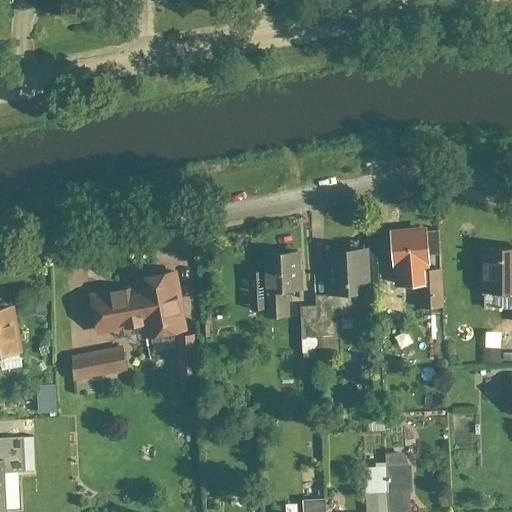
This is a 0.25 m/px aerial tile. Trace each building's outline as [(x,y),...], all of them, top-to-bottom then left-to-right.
[(78,0),(41,0),(42,8),(78,8),(78,0)] [(396,263),(433,262),(431,226),(395,227),(396,263)] [(511,244),(483,246),(484,288),(511,286),(511,244)] [(374,290),(372,245),(328,246),(330,291),(338,291),(374,290)] [(289,288),(305,287),(303,248),(265,249),(265,268),(266,289),(289,288)] [(96,335),(141,326),(142,334),(183,326),(171,266),(131,274),(132,281),(101,288),(102,296),(89,299),(96,335)] [(444,266),(420,267),(422,306),(445,305),(444,266)] [(252,307),(267,307),(266,289),(265,268),(250,269),(252,307)] [(289,288),(266,289),(267,307),(267,315),(290,314),(289,288)] [(387,322),(408,321),(407,290),(386,291),(387,322)] [(339,330),(338,291),(330,291),(319,292),(319,303),(320,330),(339,330)] [(320,330),(319,303),(303,304),(305,351),(321,350),(320,330)] [(0,313),(0,362),(22,359),(13,312),(0,313)] [(445,340),(444,315),(431,315),(432,341),(445,340)] [(188,334),(174,335),(176,375),(190,374),(188,334)] [(486,362),(503,361),(502,345),(485,346),(486,362)] [(125,368),(120,346),(73,356),(78,378),(125,368)] [(0,435),(0,461),(7,461),(7,470),(27,470),(26,434),(0,435)] [(0,461),(0,509),(9,509),(7,470),(7,461),(0,461)] [(414,511),(412,462),(389,463),(392,511),(414,511)] [(392,511),(389,463),(368,464),(370,511),(392,511)] [(330,511),(329,495),(306,497),(306,511),(330,511)]
